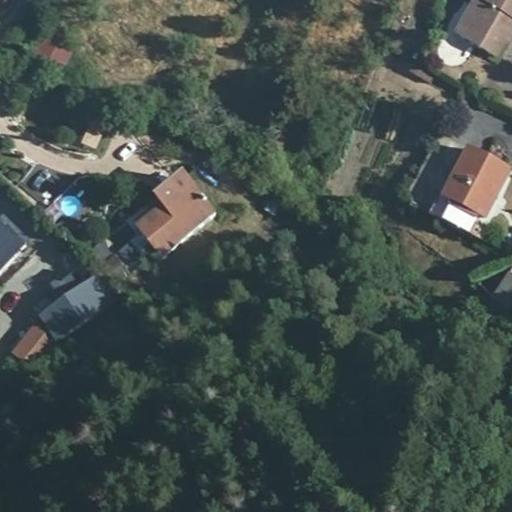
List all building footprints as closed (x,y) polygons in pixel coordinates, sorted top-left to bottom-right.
[(511,0),(474,0),(455,35),(498,59),(511,35),(511,0)] [(43,31),(33,58),(65,69),(75,43),(43,31)] [(285,141),(275,136),(268,154),(278,158),(285,141)] [(475,238),(505,179),(509,169),(465,149),(433,218),(475,238)] [(182,177),(157,199),(164,207),(155,215),(138,230),(141,234),(157,251),(163,259),(214,213),(182,177)] [(164,207),(157,199),(149,207),(155,215),(164,207)] [(0,272),(25,245),(0,222),(0,272)] [(157,251),(141,234),(130,244),(146,262),(157,251)] [(127,274),(112,256),(102,265),(117,282),(127,274)] [(505,315),(511,303),(511,262),(486,303),(505,315)] [(42,316),(13,353),(30,366),(41,355),(55,343),(65,335),(83,322),(115,300),(99,276),(95,279),(85,284),(42,316)]
